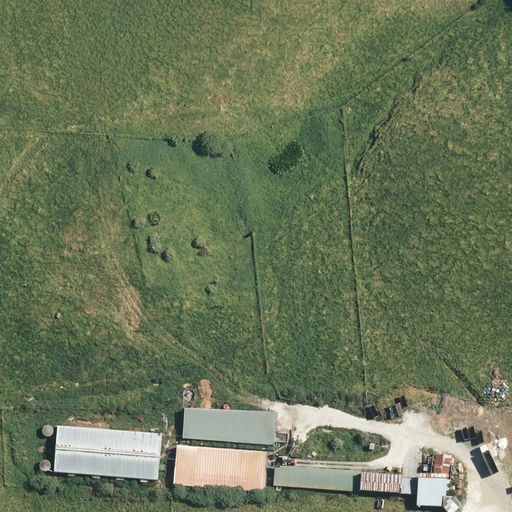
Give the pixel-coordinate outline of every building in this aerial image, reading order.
[(279,412),(187,409),(184,439),(278,446),(279,412)] [(165,433),(59,426),(59,439),(57,460),(56,473),(162,480),(165,433)] [(269,452),(179,445),(175,485),(266,493),(269,452)] [(453,480),(453,454),(433,454),(433,474),(421,474),(420,505),(446,507),(451,511),(458,511),(466,505),(457,495),(458,481),(453,480)] [(407,475),(408,470),(390,469),(390,474),(277,469),(276,488),(416,495),(417,475),(407,475)]
